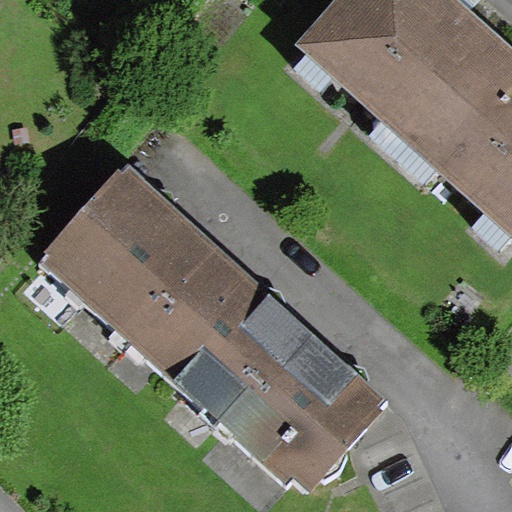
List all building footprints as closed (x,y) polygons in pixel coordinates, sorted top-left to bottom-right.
[(497,51),(438,0),(351,0),(307,50),(413,144),(497,51)] [(511,65),(497,51),(413,144),(511,231),(511,65)] [(129,348),(216,252),(127,171),(40,267),(129,348)] [(217,427),(304,332),(216,252),(129,348),(217,427)] [(342,455),(387,406),(304,332),(217,427),(286,490),(305,469),(324,486),(339,476),(347,460),(342,455)]
